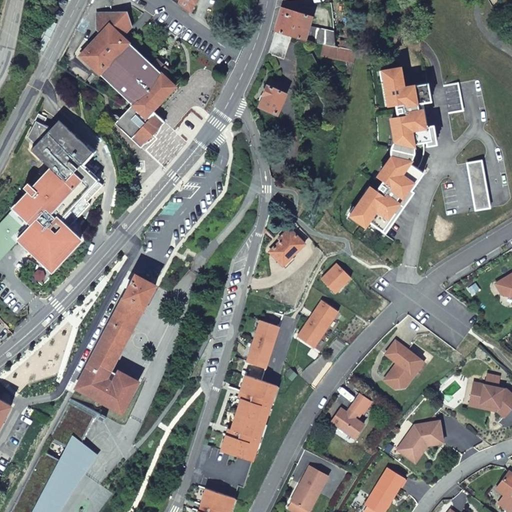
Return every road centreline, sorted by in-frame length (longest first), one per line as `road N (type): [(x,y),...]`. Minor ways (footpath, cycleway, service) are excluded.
road 1 (residential): [(231,97),(258,144),(264,210),(172,511)]
road 2 (residential): [(257,511),(316,400),(348,359),(414,294),(511,230)]
road 3 (residential): [(128,228),(136,253),(64,387),(20,403),(0,443)]
road 4 (unknown): [(414,294),(419,222),(447,156),(436,86)]
road 5 (secondary): [(0,356),(128,228)]
road 6 (residential): [(79,0),(0,151)]
road 7 (secondary): [(128,228),(218,120)]
